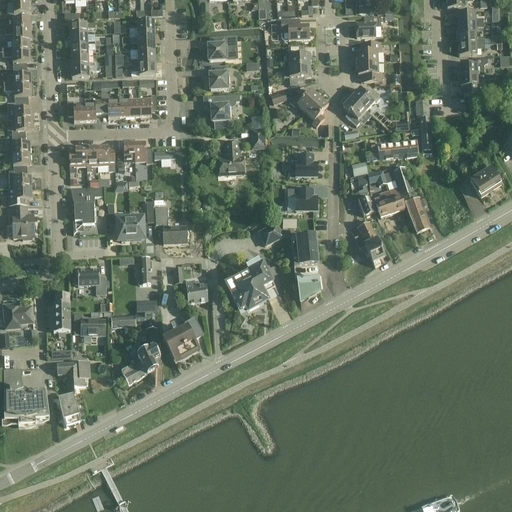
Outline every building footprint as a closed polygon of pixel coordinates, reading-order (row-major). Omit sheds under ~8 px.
[(472,4),(472,0),(456,0),(446,0),(447,11),(464,11),(464,4),(472,4)] [(31,13),(30,4),(13,5),(13,16),(31,15),(31,13)] [(457,15),(457,26),(483,25),(483,21),(475,21),(475,14),(457,15)] [(381,30),(380,19),(369,20),(369,26),(356,26),(356,40),(375,40),(375,30),(381,30)] [(5,28),(5,33),(30,31),(30,20),(13,21),(13,28),(5,28)] [(297,29),(297,22),(281,23),(282,40),(284,43),(308,42),(308,28),(297,29)] [(129,31),(129,35),(154,34),(154,23),(137,24),(137,31),(129,31)] [(457,26),(458,37),(475,36),(475,30),(483,30),(483,25),(457,26)] [(70,27),(70,38),(87,37),(87,31),(95,30),(94,26),(70,27)] [(12,43),(31,43),(30,31),(5,33),(5,37),(13,37),(14,43),(12,43)] [(154,45),(154,34),(129,35),(129,40),(137,40),(137,46),(154,45)] [(458,37),(458,48),(488,46),(484,47),(484,42),(476,42),(475,36),(458,37)] [(87,43),(87,37),(70,38),(71,48),(95,47),(95,43),(87,43)] [(208,51),(205,51),(206,58),(208,58),(208,63),(225,62),(225,59),(227,59),(227,54),(236,54),(235,40),(224,40),(210,41),(211,47),(208,47),(208,51)] [(31,43),(12,43),(12,50),(4,50),(4,55),(29,54),(29,43),(31,43)] [(130,52),(130,57),(155,56),(154,45),(137,46),(138,52),(130,52)] [(357,66),(377,65),(377,55),(381,55),(381,46),(362,47),(363,55),(357,55),(357,66)] [(488,49),(488,46),(458,48),(459,59),(476,58),(476,51),(484,51),(487,51),(487,49),(488,49)] [(71,48),(71,59),(88,59),(88,52),(95,52),(95,47),(71,48)] [(288,49),(289,69),(309,68),(309,57),(303,57),(303,49),(288,49)] [(29,54),(4,55),(4,60),(12,60),(13,64),(13,71),(27,71),(26,65),(30,65),(29,54)] [(155,67),(155,56),(130,57),(130,61),(138,61),(138,67),(155,67)] [(116,57),(115,57),(115,58),(115,66),(123,66),(123,57),(121,57),(116,57)] [(71,70),(96,69),(96,65),(88,65),(88,59),(71,59),(71,70)] [(459,67),(459,78),(477,78),(477,72),(481,71),(481,67),(482,67),(485,65),(485,60),(468,61),(468,67),(459,67)] [(378,76),(377,65),(357,66),(358,77),(363,77),(364,85),(382,84),(382,76),(378,76)] [(156,78),(155,67),(138,67),(139,74),(131,74),(131,79),(156,78)] [(309,68),(289,69),(290,88),(304,87),(304,79),(310,79),(309,68)] [(96,74),(96,69),(71,70),(72,81),(89,81),(88,74),(96,74)] [(226,75),(226,69),(212,70),(212,76),(209,76),(209,80),(207,80),(207,87),(210,87),(210,92),(227,91),(227,88),(229,88),(228,78),(226,78),(226,76),(227,76),(227,75),(226,75)] [(27,77),(27,71),(13,71),(13,83),(3,84),(4,89),(31,88),(30,76),(27,77)] [(477,78),(459,78),(460,89),(469,89),(469,95),(484,95),(484,84),(477,84),(477,78)] [(14,94),(14,106),(28,105),(28,99),(31,99),(31,88),(4,89),(4,94),(14,94)] [(355,94),(350,99),(366,113),(374,104),(377,104),(380,101),(380,98),(377,96),(374,96),(368,90),(364,95),(359,91),(355,95),(355,94)] [(297,107),(306,115),(320,99),(316,95),(315,96),(310,92),(302,101),(298,97),(290,106),(294,110),(297,107)] [(286,102),(284,95),(271,99),(273,107),(286,102)] [(140,101),(140,120),(151,120),(151,113),(157,113),(157,98),(150,99),(150,101),(140,101)] [(211,111),(209,112),(209,118),(211,118),(212,124),(228,123),(228,120),(231,120),(230,110),(232,110),(234,108),(235,106),(236,104),(239,104),(239,98),(213,99),(213,100),(214,108),(211,108),(211,111)] [(325,103),(320,99),(306,115),(314,123),(312,126),(316,130),(324,121),(320,117),(328,108),(324,104),(325,103)] [(347,104),(343,109),(349,115),(345,119),(356,129),(360,124),(358,122),(366,113),(350,99),(346,104),(347,104)] [(108,121),(119,121),(118,102),(107,102),(107,100),(101,101),(101,103),(101,115),(102,115),(107,115),(108,121)] [(140,101),(129,102),(129,120),(140,120),(140,101)] [(118,102),(119,121),(129,120),(129,102),(118,102)] [(95,105),(84,106),(85,125),(96,124),(96,118),(102,118),(102,115),(101,115),(101,103),(95,103),(95,105)] [(429,118),(428,103),(415,104),(416,119),(429,118)] [(74,125),(85,125),(84,106),(73,106),(73,104),(67,104),(67,119),(73,119),(74,125)] [(14,106),(15,123),(32,122),(31,111),(28,111),(28,105),(14,106)] [(431,156),(429,121),(420,122),(422,157),(431,156)] [(11,134),(12,140),(25,139),(25,134),(32,133),(32,122),(15,123),(15,133),(11,134)] [(409,124),(395,125),(395,134),(409,133),(409,124)] [(489,127),(485,134),(493,138),(496,130),(489,127)] [(265,151),(264,131),(250,132),(252,152),(265,151)] [(12,140),(12,157),(29,156),(29,145),(26,145),(25,139),(12,140)] [(371,150),(372,157),(417,152),(416,143),(403,145),(404,146),(371,150)] [(134,146),(135,165),(146,164),(146,166),(152,166),(152,152),(145,152),(145,145),(134,146)] [(239,160),(239,145),(224,146),(224,161),(219,161),(219,174),(227,173),(228,174),(228,178),(236,178),(236,177),(242,177),(241,168),(243,168),(243,160),(239,160)] [(124,165),(135,165),(134,146),(123,146),(123,153),(117,153),(118,171),(124,171),(124,165)] [(97,150),(97,169),(98,169),(98,174),(108,174),(115,174),(114,155),(108,156),(108,149),(97,150)] [(87,169),(86,150),(75,151),(75,157),(69,157),(70,176),(76,176),(76,169),(87,169)] [(97,150),(86,150),(87,169),(87,175),(91,175),(91,169),(97,169),(97,150)] [(417,152),(372,157),(373,164),(405,160),(405,162),(418,161),(417,152)] [(155,163),(174,162),(174,154),(154,155),(154,163),(155,163)] [(12,157),(13,174),(27,173),(27,168),(30,168),(29,156),(12,157)] [(297,158),(297,165),(295,165),(295,180),(317,180),(317,165),(313,165),(313,158),(297,158)] [(365,167),(352,169),(354,177),(366,174),(365,167)] [(404,171),(394,174),(396,180),(405,206),(413,228),(416,236),(421,234),(431,230),(419,201),(415,203),(404,171)] [(502,188),(491,171),(470,184),(481,201),(502,188)] [(13,174),(14,191),(31,190),(30,179),(27,179),(27,173),(13,174)] [(386,184),(396,180),(394,174),(394,173),(383,177),(386,184)] [(369,186),(377,184),(375,175),(367,177),(369,186)] [(365,177),(356,179),(359,189),(368,187),(365,177)] [(368,195),(366,188),(362,189),(363,192),(358,194),(361,202),(358,204),(364,219),(365,219),(366,219),(370,218),(370,217),(375,215),(372,205),(370,205),(367,196),(368,195)] [(31,202),(31,190),(14,191),(14,203),(10,203),(10,209),(28,208),(28,202),(31,202)] [(397,190),(389,193),(396,215),(405,212),(397,190)] [(102,199),(102,191),(70,192),(70,193),(73,192),(75,222),(73,223),(74,237),(83,228),(94,227),(94,223),(96,223),(96,221),(94,221),(94,218),(96,218),(96,211),(94,211),(94,207),(95,207),(94,199),(101,199),(102,199)] [(295,214),(317,214),(317,199),(313,199),(313,192),(297,192),(287,192),(287,200),(295,200),(295,214)] [(380,220),(396,215),(389,193),(381,196),(382,199),(374,202),(380,220)] [(27,217),(27,209),(12,210),(13,241),(22,241),(22,243),(32,242),(32,240),(34,240),(33,217),(27,217)] [(168,230),(167,210),(155,211),(155,228),(163,227),(163,230),(163,247),(187,246),(187,241),(188,239),(189,237),(188,235),(186,234),(186,229),(168,230)] [(121,245),(131,244),(130,220),(117,221),(118,243),(121,243),(121,245)] [(143,220),(130,220),(131,244),(141,243),(141,242),(144,242),(143,220)] [(366,247),(376,242),(369,226),(367,227),(365,223),(357,227),(360,232),(359,232),(360,234),(354,236),(357,246),(364,243),(366,247)] [(283,239),(276,226),(258,235),(265,249),(283,239)] [(291,241),(292,255),(316,252),(315,239),(291,241)] [(364,243),(357,246),(358,249),(364,248),(372,265),(385,259),(376,242),(366,247),(364,243)] [(318,266),(316,252),(292,255),(294,269),(318,266)] [(139,279),(137,281),(137,286),(140,288),(142,288),(150,287),(149,271),(151,271),(151,264),(149,264),(149,261),(141,262),(142,279),(139,279)] [(273,286),(262,266),(226,285),(240,311),(238,312),(238,313),(247,308),(247,310),(249,311),(255,307),(256,305),(255,304),(261,301),(260,300),(264,298),(267,302),(268,302),(262,291),(273,286)] [(183,286),(181,270),(174,271),(175,286),(183,286)] [(99,280),(99,271),(99,272),(78,272),(77,272),(77,280),(75,280),(75,288),(78,287),(78,289),(78,288),(96,288),(96,298),(106,297),(105,279),(99,280)] [(318,280),(298,283),(300,305),(321,295),(318,280)] [(195,290),(194,284),(187,285),(189,308),(207,304),(205,288),(195,290)] [(70,335),(70,297),(55,297),(55,306),(53,306),(53,335),(60,335),(60,338),(64,337),(64,335),(70,335)] [(157,315),(157,303),(136,303),(136,315),(157,315)] [(18,307),(17,307),(14,307),(3,308),(5,331),(20,330),(20,326),(33,325),(32,312),(31,311),(30,310),(28,309),(19,310),(18,309),(18,307)] [(145,316),(135,316),(136,327),(146,327),(146,329),(156,329),(156,316),(145,317),(145,316)] [(82,317),(74,317),(74,330),(81,330),(81,338),(105,338),(105,322),(82,322),(82,317)] [(134,320),(123,321),(123,328),(135,328),(134,320)] [(204,337),(195,320),(184,326),(185,328),(176,333),(174,330),(170,332),(173,338),(163,343),(175,365),(198,352),(193,343),(204,337)] [(112,329),(123,328),(123,321),(111,321),(112,329)] [(10,350),(8,337),(0,337),(2,350),(10,350)] [(153,350),(137,357),(140,363),(145,373),(146,376),(158,371),(156,367),(154,363),(159,360),(153,350)] [(70,352),(52,354),(53,362),(71,360),(70,352)] [(128,370),(121,374),(129,387),(146,376),(145,373),(140,363),(135,366),(134,363),(130,366),(127,362),(124,363),(128,370)] [(86,364),(57,367),(58,377),(67,377),(67,394),(68,399),(74,398),(74,391),(85,388),(85,381),(88,380),(86,364)] [(15,372),(3,372),(3,398),(3,424),(17,422),(17,427),(35,426),(35,421),(49,420),(46,394),(23,396),(21,391),(20,391),(20,373),(21,373),(21,372),(15,372)] [(74,409),(73,402),(60,406),(63,416),(62,416),(66,429),(79,425),(74,409)]
